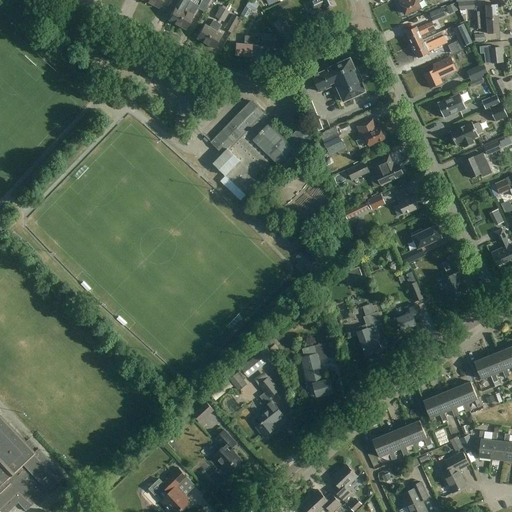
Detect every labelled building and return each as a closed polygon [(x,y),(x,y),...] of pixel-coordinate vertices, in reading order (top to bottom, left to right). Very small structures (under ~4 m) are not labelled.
[(248,0),(245,7),(254,12),(259,4),(262,10),(265,8),(260,1),(257,2),(255,0),(248,0)] [(299,11),(303,9),(305,13),(322,5),(324,10),(334,5),(331,0),(312,0),(310,1),(309,0),(308,0),(297,5),(299,11)] [(421,1),(420,0),(400,0),(399,1),(400,3),(402,7),(402,8),(401,10),(402,13),(404,13),(405,13),(405,14),(414,10),(415,12),(420,10),(419,8),(420,7),(418,2),(421,1)] [(474,0),(470,0),(456,1),(457,2),(465,21),(468,21),(467,8),(475,8),(474,0)] [(177,25),(189,3),(185,1),(180,8),(176,6),(168,19),(177,25)] [(189,3),(177,25),(186,30),(199,7),(190,2),(189,3)] [(449,14),(458,11),(455,3),(446,7),(449,14)] [(225,10),(219,19),(223,22),(229,12),(230,13),(234,7),(228,4),(225,9),(225,10)] [(475,20),(499,18),(498,4),(486,5),(487,16),(481,16),(481,12),(474,12),(475,20)] [(225,10),(225,9),(220,7),(215,17),(219,19),(225,10)] [(443,8),(430,13),(433,21),(446,15),(443,8)] [(233,14),(224,29),(231,33),(239,18),(233,14)] [(499,18),(475,20),(475,29),(482,29),(482,28),(488,28),(488,34),(500,34),(499,18)] [(205,43),(218,22),(214,20),(209,27),(205,24),(197,37),(205,43)] [(218,22),(205,43),(214,48),(222,35),(218,32),(222,25),(218,22)] [(271,34),(274,35),(274,32),(271,32),(271,27),(268,24),(266,24),(266,22),(261,22),(261,24),(260,24),(260,34),(271,35),(271,34)] [(412,45),(423,40),(420,35),(434,29),(431,23),(417,29),(416,27),(406,32),(412,45)] [(461,47),(472,42),(464,24),(453,29),(461,47)] [(257,36),(248,35),(244,35),(244,44),(235,43),(234,54),(250,55),(250,44),(257,44),(257,36)] [(423,40),(412,45),(419,58),(429,54),(428,51),(438,46),(434,38),(428,41),(429,43),(425,45),(423,40)] [(446,55),(458,51),(455,45),(444,50),(446,55)] [(485,64),(491,63),(502,62),(501,47),(490,48),(490,45),(480,46),(480,53),(483,53),(485,64)] [(435,69),(424,75),(430,89),(442,83),(439,75),(448,71),(450,73),(455,71),(455,68),(458,67),(453,56),(433,66),(435,69)] [(356,98),(361,95),(361,94),(365,92),(361,81),(362,81),(363,81),(357,67),(356,67),(356,68),(355,68),(350,58),(345,60),(345,58),(339,61),(340,63),(328,68),(328,69),(319,73),(318,72),(313,74),(313,76),(312,76),(319,92),(331,86),(330,84),(334,82),(343,102),(355,96),(356,98)] [(478,70),(471,73),(474,80),(487,74),(483,65),(476,67),(478,70)] [(469,83),(471,88),(487,81),(485,76),(469,83)] [(507,92),(501,79),(493,83),(499,96),(507,92)] [(460,94),(438,104),(439,106),(437,107),(439,113),(441,112),(444,118),(466,109),(460,94)] [(485,109),(500,103),(497,95),(482,102),(485,109)] [(287,142),(270,125),(273,122),(264,113),(251,101),(212,142),(211,143),(217,149),(223,154),(214,164),(247,196),(261,182),(255,177),(273,159),(284,169),(299,154),(299,153),(314,137),(302,126),(287,142)] [(502,104),(490,109),(496,122),(508,117),(502,104)] [(371,120),(356,127),(361,138),(364,136),(369,146),(384,140),(383,137),(384,137),(384,135),(383,133),(381,132),(380,132),(378,126),(375,128),(371,120)] [(472,123),(450,132),(457,147),(463,144),(464,148),(474,144),(473,140),(479,137),(477,134),(483,132),(479,123),(473,125),(472,123)] [(335,127),(320,133),(327,148),(341,142),(335,127)] [(497,142),(484,147),(487,155),(501,150),(497,142)] [(483,153),(463,162),(471,179),(485,172),(481,163),(487,160),(483,153)] [(388,157),(381,160),(374,164),(378,172),(375,173),(376,175),(370,178),(375,188),(403,175),(398,164),(393,167),(388,157)] [(365,161),(347,170),(352,181),(370,172),(365,161)] [(511,182),(509,184),(507,180),(496,185),(500,194),(511,188),(511,182)] [(399,203),(399,204),(393,207),(399,217),(404,214),(418,208),(413,197),(408,199),(403,189),(395,193),(400,203),(399,203)] [(381,194),(367,200),(372,210),(386,204),(381,194)] [(366,202),(344,213),(347,220),(369,209),(366,202)] [(411,234),(414,240),(417,248),(401,255),(406,265),(425,256),(421,247),(441,238),(440,236),(442,235),(440,230),(438,231),(436,226),(422,232),(420,229),(411,234)] [(491,253),(498,268),(511,260),(511,247),(510,244),(509,245),(502,229),(494,233),(501,249),(491,253)] [(278,238),(289,250),(297,242),(286,230),(278,238)] [(314,243),(309,248),(325,265),(330,260),(314,243)] [(322,265),(305,248),(296,257),(313,274),(322,265)] [(463,272),(455,255),(441,262),(448,277),(441,280),(450,299),(466,292),(457,275),(463,272)] [(351,284),(366,280),(364,273),(349,276),(351,284)] [(415,276),(407,279),(415,302),(423,299),(415,276)] [(411,313),(397,319),(391,321),(394,327),(400,325),(402,331),(416,326),(413,318),(421,315),(418,305),(409,309),(411,313)] [(364,317),(367,328),(357,332),(361,344),(362,344),(366,355),(381,349),(378,339),(380,338),(376,327),(382,325),(378,312),(364,317)] [(328,343),(314,347),(303,350),(305,358),(303,359),(310,386),(314,385),(317,396),(333,392),(329,380),(324,382),(318,359),(331,355),(328,343)] [(511,352),(510,348),(498,353),(505,370),(507,369),(511,367),(511,352)] [(248,377),(268,362),(260,353),(241,368),(248,377)] [(498,353),(487,357),(494,375),(495,374),(503,371),(506,378),(510,376),(507,369),(505,370),(498,353)] [(494,375),(487,357),(475,362),(482,379),(491,376),(496,387),(500,385),(495,374),(494,375)] [(280,390),(269,376),(258,385),(269,399),(280,390)] [(466,404),(468,404),(475,401),(478,408),(479,410),(484,408),(483,406),(480,398),(478,399),(471,382),(459,387),(466,404)] [(218,395),(222,400),(233,392),(229,387),(218,395)] [(459,387),(447,392),(454,409),(457,408),(464,405),(466,412),(470,410),(468,404),(466,404),(459,387)] [(447,392),(436,397),(443,414),(445,413),(452,410),(455,417),(459,415),(457,408),(454,409),(447,392)] [(488,404),(495,402),(493,396),(486,398),(488,404)] [(443,414),(436,397),(424,401),(431,419),(440,415),(443,421),(448,419),(445,413),(443,414)] [(201,423),(214,410),(206,402),(192,414),(201,423)] [(279,420),(284,416),(274,404),(258,418),(262,423),(257,427),(265,437),(276,428),(273,424),(278,419),(279,420)] [(0,511),(8,511),(18,503),(26,511),(47,491),(48,492),(64,476),(63,475),(38,449),(37,449),(28,439),(24,444),(0,418),(0,511)] [(420,421),(408,426),(415,443),(417,442),(424,440),(427,447),(432,445),(429,437),(427,438),(420,421)] [(408,426),(397,431),(404,448),(406,447),(413,444),(415,451),(420,449),(417,442),(415,443),(408,426)] [(224,447),(215,455),(214,456),(230,473),(242,461),(231,449),(236,444),(224,431),(216,439),(224,447)] [(397,431),(385,436),(392,453),(394,452),(401,449),(404,456),(409,454),(406,447),(404,448),(397,431)] [(481,440),(479,458),(492,459),(494,441),(492,440),(484,439),(485,432),(480,431),(479,440),(481,440)] [(493,432),(492,440),(494,441),(492,459),(504,461),(506,442),(504,442),(497,441),(498,433),(493,432)] [(392,453),(385,436),(373,440),(380,458),(390,454),(392,460),(397,459),(394,452),(392,453)] [(457,436),(450,440),(456,452),(463,448),(457,436)] [(441,470),(443,474),(453,493),(467,486),(458,470),(469,465),(463,452),(445,462),(448,467),(441,470)] [(358,477),(346,465),(338,473),(338,472),(331,479),(336,484),(332,488),(344,501),(351,493),(346,488),(358,477)] [(179,511),(188,504),(187,504),(190,501),(177,487),(187,477),(178,468),(168,477),(169,479),(162,485),(169,493),(161,501),(170,511),(172,510),(173,511),(179,511)] [(411,487),(412,489),(402,494),(405,501),(410,511),(426,511),(422,501),(428,498),(421,482),(411,487)] [(333,511),(341,505),(331,495),(326,499),(318,491),(301,507),(305,511),(320,511),(326,507),(330,511),(333,511)] [(356,499),(348,507),(353,511),(362,504),(356,499)] [(375,499),(370,503),(375,511),(377,511),(382,509),(375,499)]
